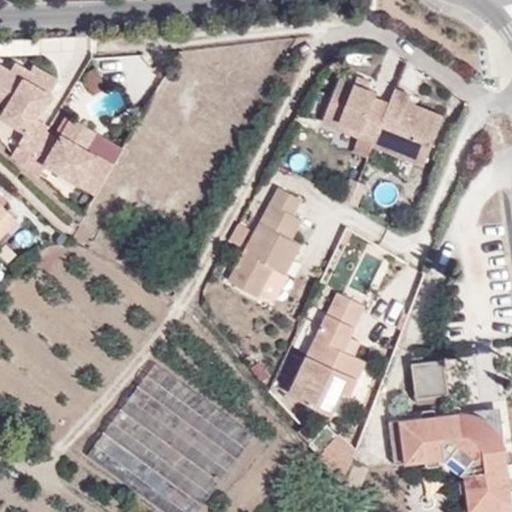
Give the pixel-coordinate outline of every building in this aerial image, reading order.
[(3,109),(25,120),(10,147),(24,161),(42,128),(46,120),(30,111),(44,85),(21,74),(24,69),(9,59),(4,68),(0,65),(0,96),(8,101),(3,109)] [(49,77),(27,64),(24,69),(21,74),(44,85),(49,77)] [(334,78),(318,122),(333,127),(337,118),(361,127),(357,136),(352,150),(367,155),(372,141),(386,103),(371,98),(373,93),(334,78)] [(408,98),(410,91),(394,83),(386,103),(372,141),(423,161),(442,110),(408,98)] [(62,138),(42,128),(24,161),(39,177),(48,162),(96,188),(111,162),(82,146),(91,128),(72,116),(62,138)] [(333,127),(357,136),(361,127),(337,118),(333,127)] [(280,186),(229,278),(257,293),(274,265),(285,271),(301,244),(290,238),(301,218),(293,213),(301,198),(280,186)] [(0,220),(9,211),(0,201),(0,220)] [(0,234),(16,217),(9,211),(0,220),(0,234)] [(336,345),(341,332),(349,337),(364,304),(338,291),(291,391),(333,411),(343,391),(350,394),(366,359),(353,353),(336,345)] [(353,353),(358,341),(349,337),(341,332),(336,345),(353,353)] [(450,395),(447,358),(412,360),(414,398),(450,395)] [(198,511),(255,436),(158,364),(90,456),(166,511),(198,511)] [(389,422),(394,464),(444,459),(465,475),(469,511),(511,511),(511,488),(506,438),(503,429),(498,421),(493,416),(484,412),(477,410),(389,422)] [(320,461),(317,465),(333,479),(337,465),(316,444),(310,451),(320,461)] [(337,465),(333,479),(342,489),(344,485),(354,459),(342,455),(337,465)]
